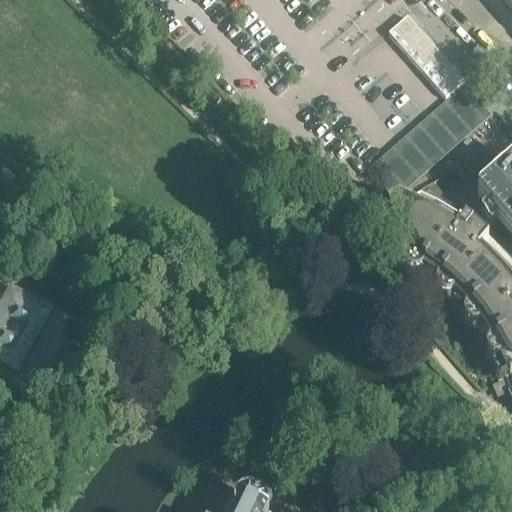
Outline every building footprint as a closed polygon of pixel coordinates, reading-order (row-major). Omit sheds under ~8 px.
[(511,0),(502,0),(511,11),(511,0)] [(402,24),(389,36),(388,37),(445,102),(445,101),(459,89),(464,85),(463,85),(417,32),(407,20),(402,24)] [(511,165),(476,197),(511,237),(511,165)] [(506,382),(510,394),(511,393),(511,261),(499,248),(478,230),(470,225),(471,224),(469,223),(468,223),(459,216),(457,214),(457,215),(436,202),(420,194),(398,204),(397,204),(397,205),(386,210),(407,254),(403,262),(403,263),(403,264),(402,267),(403,268),(403,270),(404,272),(405,273),(406,275),(415,282),(431,293),(445,305),(459,319),(471,334),(481,350),(491,367),(498,383),(498,384),(498,385),(506,382)] [(0,346),(11,352),(31,317),(17,309),(11,320),(14,321),(6,336),(2,334),(0,338),(0,346)] [(269,511),(269,510),(269,509),(268,508),(267,507),(265,506),(266,505),(249,497),(248,497),(247,497),(246,497),(244,497),(242,498),(241,498),(240,500),(239,502),(239,501),(233,511),(269,511)]
